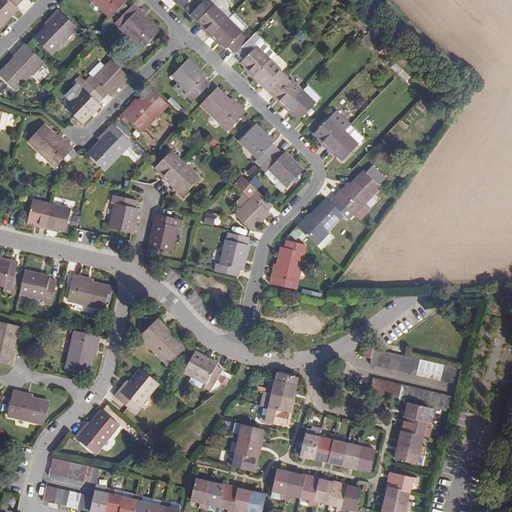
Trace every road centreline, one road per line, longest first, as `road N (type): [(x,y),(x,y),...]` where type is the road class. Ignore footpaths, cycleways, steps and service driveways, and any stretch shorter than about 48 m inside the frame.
road 1 (residential): [(183,32),(306,150),(314,182),(268,233),(231,351)]
road 2 (residential): [(231,351),(303,362),(348,342),(414,294)]
road 3 (residential): [(183,32),(84,135)]
road 4 (residential): [(97,391),(42,452),(28,511)]
road 5 (residential): [(0,237),(131,272)]
road 6 (residential): [(131,272),(231,351)]
road 7 (residential): [(131,272),(107,380),(97,391)]
